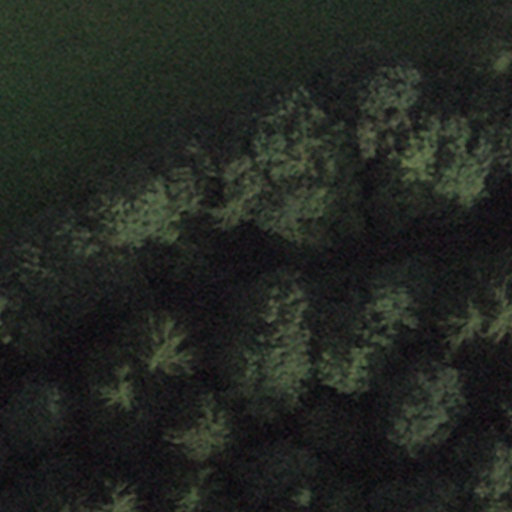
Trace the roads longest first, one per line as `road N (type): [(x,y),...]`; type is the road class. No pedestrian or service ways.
road 1 (track): [(0,436),(285,331)]
road 2 (track): [(285,331),(511,272)]
